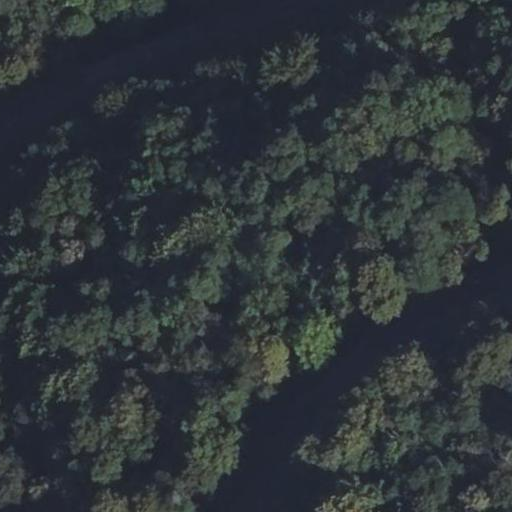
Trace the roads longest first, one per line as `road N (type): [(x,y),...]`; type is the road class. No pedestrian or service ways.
road 1 (secondary): [(253,511),(329,401),(367,361),(415,326),(511,283)]
road 2 (secondary): [(298,0),(106,74),(0,137)]
